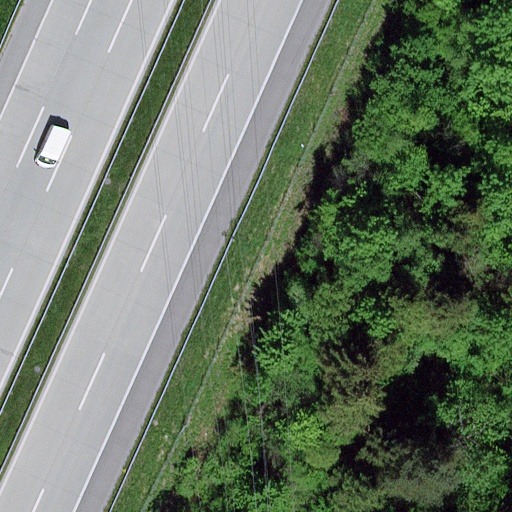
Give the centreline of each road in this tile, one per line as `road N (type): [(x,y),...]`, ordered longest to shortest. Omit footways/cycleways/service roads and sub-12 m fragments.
road 1 (motorway): [(28,511),(256,0)]
road 2 (motorway): [(131,0),(0,295)]
